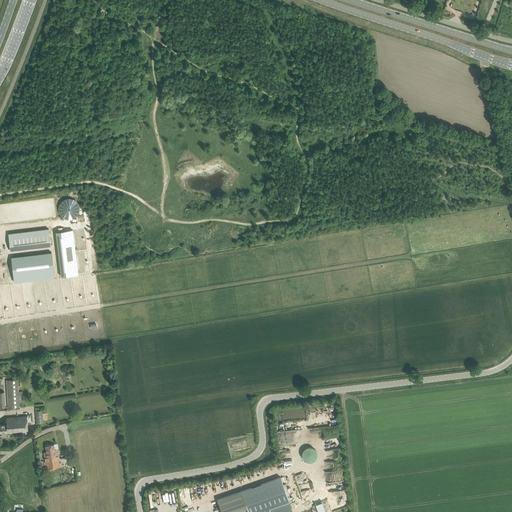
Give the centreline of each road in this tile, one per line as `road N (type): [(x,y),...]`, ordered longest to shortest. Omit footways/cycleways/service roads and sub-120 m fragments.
road 1 (unclassified): [(511,359),(490,372),(269,397),(261,406),(260,452),(144,481),(139,511)]
road 2 (unknown): [(194,511),(292,465),(304,435),(327,442),(326,461),(293,467)]
road 3 (secondary): [(320,0),(511,64)]
road 4 (secondary): [(511,51),(349,0)]
road 5 (unclassified): [(511,40),(377,0)]
